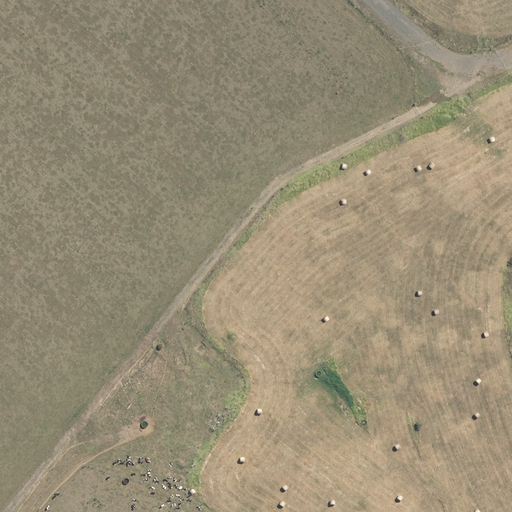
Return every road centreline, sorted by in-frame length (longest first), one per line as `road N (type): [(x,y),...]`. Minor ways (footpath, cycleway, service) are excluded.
road 1 (track): [(498,61),(312,158),(242,205),(0,505)]
road 2 (track): [(511,55),(457,64),(419,45),(369,0)]
